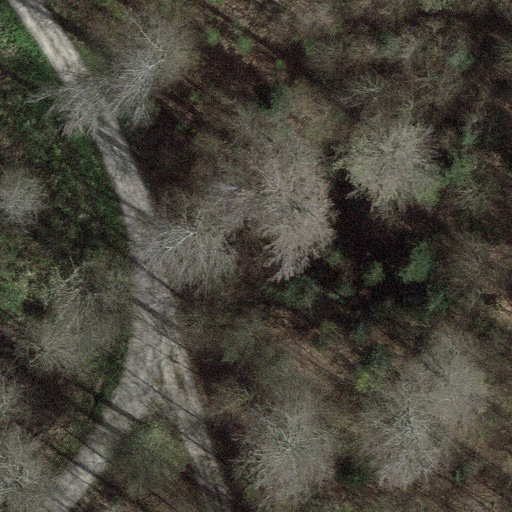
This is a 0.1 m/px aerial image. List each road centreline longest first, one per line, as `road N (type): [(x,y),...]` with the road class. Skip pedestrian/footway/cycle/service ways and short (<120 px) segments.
road 1 (track): [(22,0),(45,24),(130,206),(149,344),(120,403),(32,511)]
road 2 (track): [(204,511),(149,344)]
